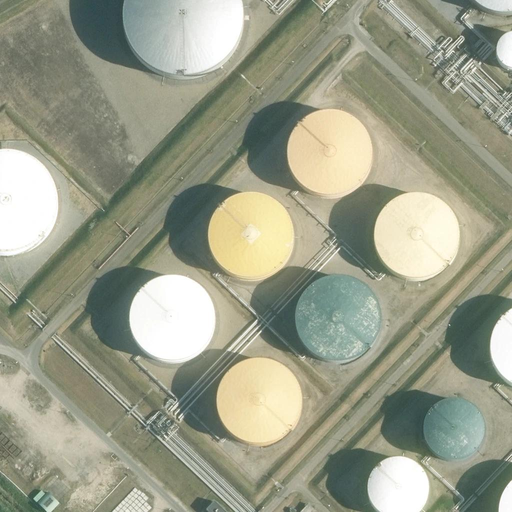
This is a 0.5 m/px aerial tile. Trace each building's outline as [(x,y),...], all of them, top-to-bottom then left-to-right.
[(240,25),(240,19),(240,13),(239,7),(238,1),(237,0),(125,0),(124,4),(123,10),(122,16),(122,22),(123,28),(124,34),(126,40),(128,46),(131,51),(135,56),(139,60),(143,65),(148,68),(153,71),(159,74),(165,76),(171,77),(177,78),(183,78),(189,78),(195,77),(201,75),(206,73),(212,70),(217,66),(222,62),(226,58),(230,53),(233,48),(236,43),(238,37),(239,31),(240,25)] [(511,0),(470,0),(472,2),(476,5),(481,8),(486,11),(491,13),(496,14),(501,15),(507,14),(511,13),(511,0)] [(511,34),(511,35),(507,36),(504,37),(501,40),(499,42),(497,46),(496,49),(496,52),(496,55),(497,59),(499,62),(501,65),(504,67),(508,69),(511,70),(511,69),(511,34)] [(368,157),(368,152),(367,146),(366,140),(363,135),(360,130),(357,125),(352,121),(347,118),(342,115),(336,114),(331,113),(325,112),(319,113),(313,115),(308,117),(303,120),(298,124),(294,128),(291,133),(288,138),(287,144),(286,150),(285,156),(286,161),(288,167),(290,173),(293,178),(297,182),(301,186),(306,189),(311,192),(317,194),(323,195),(329,195),(335,194),(340,193),(346,190),(351,187),(355,183),(359,179),(363,174),(365,169),(367,163),(368,157)] [(62,208),(62,202),(61,197),(60,191),(58,186),(55,180),(52,176),(49,171),(45,167),(40,163),(36,160),(31,157),(25,155),(20,154),(14,153),(8,152),(3,152),(0,152),(0,259),(4,260),(10,260),(16,259),(21,258),(27,257),(32,254),(37,251),(42,248),(46,244),(50,240),(53,235),(56,230),(58,225),(60,219),(61,214),(62,208)] [(292,242),(293,236),(292,230),(290,224),(288,218),(284,212),(280,208),(275,204),(270,201),(264,198),(258,197),(251,196),(245,197),(239,198),(233,201),(227,204),(223,208),(218,213),(215,218),(212,224),(211,230),(210,236),(210,242),(211,248),(214,254),(217,260),(220,265),(223,268),(230,273),(236,276),(242,278),(248,279),(254,279),(261,278),(267,276),(272,273),(278,269),(282,265),(286,260),(289,254),(291,248),(292,242)] [(457,242),(457,236),(456,230),(455,224),(452,218),(449,212),(445,208),(440,204),(434,201),(428,198),(422,197),(416,196),(410,197),(403,198),(398,201),(392,204),(387,208),(383,213),(380,218),(377,224),(375,230),(375,236),(375,242),(376,248),(378,254),(381,260),(385,265),(387,266),(389,269),(395,273),(401,276),(407,278),(413,279),(419,279),(425,278),(431,276),(437,273),(442,269),(447,265),(451,260),(454,254),(456,248),(457,242)] [(213,324),(213,319),(213,313),(211,307),(209,302),(206,296),(202,292),(198,288),(193,284),(188,282),(182,280),(177,279),(171,279),(165,279),(159,281),(154,283),(149,286),(144,290),(140,294),(137,299),(134,304),(132,310),(131,315),(131,321),(131,327),(133,333),(135,338),(138,343),(142,348),(144,350),(151,355),(156,358),(162,360),(167,361),(173,361),(179,360),(185,359),(190,357),(195,354),(200,350),(204,346),(207,341),(210,336),(212,330),(213,324)] [(377,325),(377,319),(376,313),(375,307),(372,301),(369,296),(364,291),(360,287),(354,284),(348,281),(342,280),(336,279),(330,280),(323,281),(318,284),(312,287),(307,291),(303,296),(300,301),(297,307),(295,313),(295,319),(295,325),(296,332),(298,338),(301,343),(305,348),(310,353),(315,356),(320,359),(327,361),(333,362),(339,362),(345,361),(351,359),(357,356),(362,352),(367,348),(371,343),(374,337),(376,331),(377,325)] [(511,309),(508,312),(503,316),(499,320),(495,324),(493,330),(490,335),(489,341),(489,347),(489,353),(490,358),(492,364),(495,369),(498,374),(502,378),(507,382),(511,385),(511,309)] [(298,407),(298,402),(297,396),(296,390),(294,385),(291,380),(287,375),(283,371),(278,368),(273,365),(268,363),(262,362),(257,362),(251,362),(245,363),(240,365),(235,368),(230,371),(226,375),(222,380),(219,385),(217,390),(216,396),(215,402),(216,407),(217,413),(218,418),(221,424),(224,428),(228,433),(232,436),(237,439),(243,442),(248,443),(254,444),(260,444),(265,443),(271,442),(276,439),(281,436),(285,433),(289,428),(292,424),(295,418),(297,413),(298,407)] [(479,436),(479,430),(479,425),(477,419),(475,414),(471,410),(467,406),(461,403),(456,402),(450,401),(445,402),(439,403),(434,406),(430,409),(426,414),(423,419),(422,424),(421,430),(422,436),(423,441),(426,446),(429,451),(434,454),(439,457),(444,459),(450,459),(456,459),(461,457),(466,454),(471,451),(474,446),(477,441),(479,436)] [(425,496),(425,490),(425,484),(423,479),(421,474),(417,469),(413,466),(408,463),(403,461),(397,460),(392,460),(386,461),(381,464),(376,467),(372,471),(369,476),(367,481),(366,486),(366,492),(367,498),(369,503),(372,508),(375,511),(414,511),(417,510),(420,506),(423,501),(425,496)] [(511,511),(511,480),(510,483),(506,487),(503,492),(500,497),(499,503),(498,509),(497,511),(511,511)] [(39,486),(31,495),(35,499),(43,489),(39,486)] [(45,511),(50,511),(59,504),(48,493),(37,504),(45,511)] [(206,511),(224,511),(214,502),(205,511),(206,511)]
